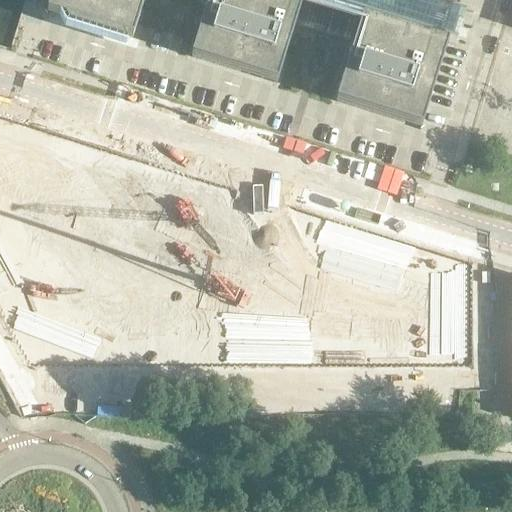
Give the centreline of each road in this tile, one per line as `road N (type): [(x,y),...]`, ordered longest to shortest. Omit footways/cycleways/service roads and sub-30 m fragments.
road 1 (unclassified): [(511,239),(0,79)]
road 2 (tertiary): [(119,511),(82,464),(25,456)]
